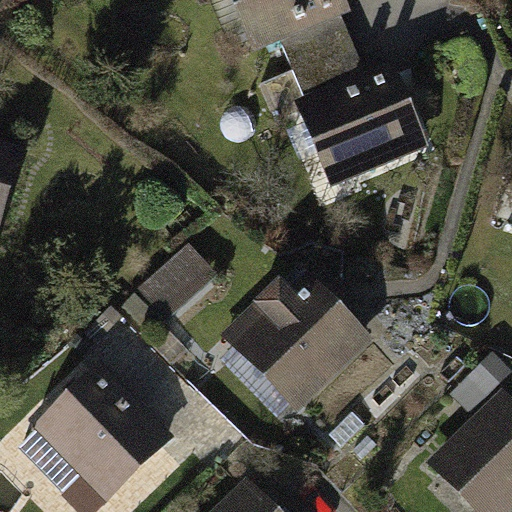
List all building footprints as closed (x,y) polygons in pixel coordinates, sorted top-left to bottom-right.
[(348,0),(241,0),(262,49),(284,40),(309,97),(366,73),(342,17),(353,12),(348,0)] [(391,62),(298,102),(333,185),(427,145),(391,62)] [(0,228),(23,151),(0,144),(0,228)] [(217,277),(190,247),(141,290),(169,320),(217,277)] [(307,268),(231,338),(294,407),(371,338),(307,268)] [(511,373),(495,355),(455,394),(472,412),(511,373)] [(103,363),(36,426),(41,432),(16,455),(58,499),(84,475),(108,500),(174,438),(103,363)] [(511,511),(511,401),(505,395),(442,459),(496,511),(511,511)] [(277,511),(248,481),(216,511),(277,511)]
